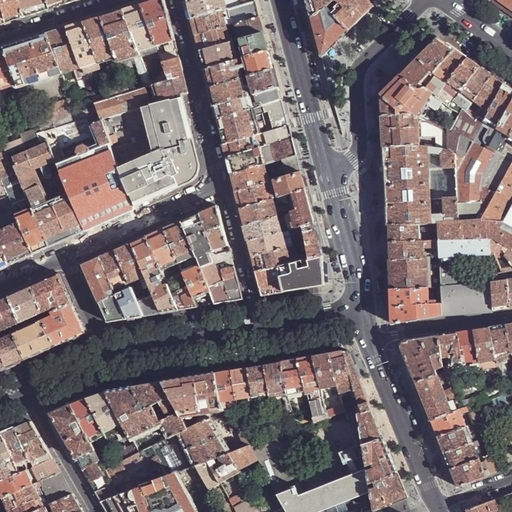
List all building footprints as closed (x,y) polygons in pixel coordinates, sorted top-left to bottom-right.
[(0,0),(0,10),(4,23),(15,20),(22,18),(16,0),(0,0)] [(45,0),(16,0),(22,18),(37,13),(48,9),(45,0)] [(63,0),(45,0),(48,9),(58,6),(65,4),(63,0)] [(157,0),(152,2),(143,5),(158,46),(176,41),(177,40),(173,27),(168,6),(166,0),(157,0)] [(202,0),(189,4),(191,13),(193,20),(229,10),(226,0),(202,0)] [(231,0),(234,8),(239,7),(256,2),(257,1),(256,0),(231,0)] [(307,0),(309,6),(312,17),(327,5),(333,0),(307,0)] [(339,0),(333,0),(327,5),(333,11),(343,4),(339,0)] [(362,17),(374,5),(369,0),(339,0),(343,4),(333,11),(349,30),(362,17)] [(511,0),(496,0),(511,11),(511,0)] [(136,7),(125,10),(140,52),(145,50),(153,48),(158,46),(143,5),(139,6),(136,7)] [(346,33),(349,30),(333,11),(327,5),(312,17),(318,38),(323,56),(346,33)] [(234,8),(229,9),(232,19),(241,16),(239,7),(234,8)] [(229,10),(193,20),(195,29),(197,36),(228,27),(232,26),(233,26),(232,19),(229,9),(229,10)] [(112,14),(103,17),(118,57),(120,63),(136,58),(141,55),(140,52),(125,10),(112,14)] [(241,16),(232,19),(233,26),(237,24),(250,21),(248,16),(246,15),(241,16)] [(93,20),(86,23),(101,62),(107,60),(118,57),(103,17),(93,20)] [(250,21),(237,24),(239,29),(241,40),(242,40),(265,33),(263,24),(261,18),(250,21)] [(75,26),(68,28),(83,68),(101,62),(86,23),(75,26)] [(228,27),(197,36),(199,45),(201,52),(232,43),(231,40),(228,27)] [(56,32),(49,34),(63,74),(83,68),(68,28),(56,32)] [(265,33),(242,40),(247,58),(270,51),(267,41),(265,33)] [(17,44),(6,48),(19,84),(20,87),(23,93),(36,89),(31,84),(63,74),(49,34),(37,38),(17,44)] [(412,64),(401,75),(416,88),(418,86),(422,82),(432,72),(434,73),(455,50),(438,37),(428,46),(412,64)] [(237,41),(235,42),(240,60),(245,59),(247,58),(242,40),(241,40),(237,41)] [(232,43),(201,52),(204,63),(205,70),(240,60),(235,42),(232,43)] [(0,49),(0,78),(4,89),(13,86),(19,84),(6,48),(0,49)] [(179,50),(162,55),(165,63),(181,58),(179,50)] [(467,59),(455,50),(434,73),(437,75),(448,82),(467,59)] [(247,58),(245,59),(250,77),(275,70),(272,59),(270,51),(247,58)] [(141,55),(136,58),(147,88),(153,86),(141,55)] [(118,57),(107,60),(110,69),(121,65),(120,63),(118,57)] [(181,58),(165,63),(171,81),(186,76),(183,65),(181,58)] [(245,59),(240,60),(245,78),(250,77),(245,59)] [(467,59),(448,82),(454,87),(457,89),(460,91),(479,67),(467,59)] [(240,60),(205,70),(208,81),(210,88),(245,78),(240,60)] [(101,62),(83,68),(86,75),(103,69),(101,62)] [(479,67),(460,91),(474,101),(491,76),(479,67)] [(275,70),(250,77),(255,95),(279,88),(277,77),(275,70)] [(432,72),(422,82),(427,86),(437,75),(434,73),(432,72)] [(391,85),(382,96),(389,106),(397,111),(398,115),(415,114),(418,116),(426,104),(433,95),(425,88),(422,89),(418,90),(416,88),(401,75),(391,85)] [(433,95),(436,97),(448,82),(437,75),(427,86),(425,88),(433,95)] [(187,82),(186,76),(171,81),(153,86),(147,88),(131,93),(114,98),(96,104),(98,106),(100,114),(102,119),(154,104),(182,95),(190,92),(187,82)] [(504,85),(491,76),(474,101),(480,106),(489,112),(504,85)] [(250,77),(245,78),(250,96),(255,95),(250,77)] [(245,78),(210,88),(213,99),(214,107),(250,96),(245,78)] [(448,82),(436,97),(443,102),(454,87),(448,82)] [(19,84),(13,86),(19,100),(24,98),(23,93),(20,87),(19,84)] [(511,90),(506,86),(504,85),(489,112),(485,120),(484,120),(483,121),(484,121),(486,123),(489,125),(497,129),(511,101),(511,90)] [(128,86),(111,92),(112,93),(114,98),(131,93),(128,86)] [(279,88),(255,95),(258,108),(266,105),(275,102),(282,100),(280,92),(279,88)] [(23,93),(24,98),(32,118),(53,111),(54,110),(58,108),(57,106),(63,104),(62,101),(49,105),(36,89),(23,93)] [(457,89),(446,105),(449,107),(453,100),(457,94),(460,91),(457,89)] [(460,91),(457,94),(471,105),(474,101),(460,91)] [(112,93),(95,98),(96,104),(114,98),(112,93)] [(457,94),(453,100),(463,110),(465,112),(469,107),(471,105),(457,94)] [(182,95),(154,104),(158,117),(186,107),(182,95)] [(255,95),(250,96),(253,109),(258,108),(255,95)] [(433,95),(426,104),(437,112),(443,103),(443,102),(436,97),(433,95)] [(250,96),(214,107),(216,115),(218,119),(253,109),(250,96)] [(382,114),(383,117),(398,115),(397,111),(389,106),(382,96),(382,114)] [(32,118),(36,129),(38,134),(74,122),(81,120),(78,113),(74,103),(72,98),(62,101),(63,104),(57,106),(58,108),(54,110),(53,111),(32,118)] [(282,100),(275,102),(282,128),(289,126),(287,118),(286,113),(284,105),(282,100)] [(449,107),(449,108),(460,114),(463,110),(453,100),(449,107)] [(511,134),(511,101),(497,129),(511,137),(511,134)] [(161,195),(183,185),(175,163),(174,163),(170,152),(158,117),(154,104),(102,119),(111,143),(134,207),(161,195)] [(258,108),(253,109),(255,116),(268,112),(266,105),(258,108)] [(98,106),(78,113),(81,120),(91,117),(100,114),(98,106)] [(489,112),(480,106),(475,113),(472,118),(476,121),(478,116),(484,120),(485,120),(489,112)] [(186,107),(158,117),(170,152),(174,163),(175,163),(198,155),(196,148),(195,143),(193,135),(186,107)] [(475,113),(469,107),(465,112),(472,118),(475,113)] [(253,109),(218,119),(221,134),(224,145),(254,136),(258,135),(260,134),(255,116),(253,109)] [(473,144),(484,121),(483,121),(484,120),(478,116),(476,121),(472,118),(465,112),(463,110),(460,114),(451,130),(460,135),(473,143),(472,144),(473,144)] [(100,114),(91,117),(94,122),(104,146),(111,143),(102,119),(100,114)] [(383,121),(384,148),(416,145),(420,146),(419,117),(418,116),(415,114),(398,115),(383,117),(383,121)] [(81,120),(74,122),(81,140),(93,135),(89,126),(94,122),(91,117),(81,120)] [(419,117),(420,146),(436,147),(435,123),(419,117)] [(74,122),(38,134),(41,141),(47,138),(49,143),(55,157),(74,149),(75,147),(74,143),(81,140),(74,122)] [(435,123),(436,147),(450,151),(455,154),(457,155),(460,136),(460,135),(451,130),(435,123)] [(497,129),(489,125),(483,137),(482,139),(483,142),(485,145),(488,146),(497,129)] [(260,134),(258,135),(261,148),(293,139),(291,131),(289,126),(282,128),(260,134)] [(36,129),(22,134),(24,138),(27,146),(41,141),(38,134),(36,129)] [(511,137),(497,129),(488,146),(501,153),(506,144),(511,137)] [(460,136),(457,155),(464,159),(472,144),(473,143),(460,135),(460,136)] [(254,136),(224,145),(226,153),(227,158),(257,149),(257,146),(254,136)] [(506,144),(511,147),(507,158),(501,154),(487,179),(500,186),(511,164),(511,137),(506,144)] [(24,138),(4,145),(7,152),(27,146),(24,138)] [(293,139),(261,148),(266,165),(283,160),(289,157),(297,155),(294,145),(293,139)] [(43,145),(34,149),(41,166),(47,164),(56,160),(55,157),(49,143),(43,145)] [(134,207),(111,143),(104,146),(92,151),(91,148),(86,145),(80,147),(79,153),(80,156),(59,165),(68,186),(70,192),(87,230),(112,219),(135,209),(134,207)] [(488,146),(486,149),(475,145),(473,144),(472,144),(464,159),(457,155),(455,154),(456,168),(458,198),(460,222),(439,223),(439,239),(439,241),(489,239),(494,239),(503,245),(510,249),(511,250),(511,249),(511,207),(506,219),(504,222),(499,222),(482,220),(496,193),(483,186),(487,179),(501,154),(501,153),(488,146)] [(511,147),(506,144),(501,153),(501,154),(507,158),(511,147)] [(384,148),(384,152),(384,166),(385,166),(386,186),(387,207),(386,207),(387,220),(387,226),(388,226),(419,224),(434,223),(439,223),(460,222),(458,198),(431,200),(429,170),(456,168),(455,154),(450,151),(436,147),(420,146),(416,145),(384,148)] [(257,149),(227,158),(230,168),(231,175),(266,165),(261,148),(260,149),(257,149)] [(34,149),(28,152),(36,169),(41,166),(34,149)] [(7,152),(0,154),(0,175),(8,195),(16,191),(19,199),(28,195),(15,166),(18,165),(16,160),(10,163),(9,160),(8,156),(7,152)] [(28,152),(15,157),(16,160),(18,165),(15,166),(28,195),(28,194),(29,194),(28,191),(43,185),(36,169),(28,152)] [(200,169),(200,163),(198,155),(175,163),(183,185),(190,182),(194,179),(198,174),(200,169)] [(289,157),(283,160),(287,177),(294,175),(301,172),(297,155),(289,157)] [(56,160),(47,164),(61,196),(66,194),(70,192),(68,186),(59,165),(56,160)] [(511,197),(511,164),(500,186),(496,193),(482,220),(499,222),(502,217),(511,197)] [(266,165),(231,175),(236,192),(270,182),(266,165)] [(429,170),(431,200),(458,198),(456,168),(429,170)] [(287,177),(275,181),(279,198),(290,194),(294,193),(306,189),(303,178),(301,172),(294,175),(287,177)] [(0,175),(0,198),(2,198),(8,195),(0,175)] [(500,186),(487,179),(483,186),(496,193),(500,186)] [(270,182),(236,192),(240,209),(274,199),(270,182)] [(29,194),(28,194),(31,201),(34,208),(50,246),(56,244),(35,195),(45,191),(43,185),(28,191),(29,194)] [(306,189),(294,193),(298,210),(295,211),(293,212),(297,228),(303,226),(314,223),(309,204),(306,189)] [(72,237),(87,230),(70,192),(66,194),(61,196),(54,199),(49,201),(45,191),(35,195),(56,244),(72,237)] [(8,195),(2,198),(5,206),(8,213),(12,221),(19,218),(18,215),(15,209),(8,195)] [(274,199),(240,209),(244,226),(278,216),(274,199)] [(207,210),(200,213),(214,249),(229,245),(219,206),(218,205),(207,210)] [(34,208),(18,215),(19,218),(21,222),(35,253),(43,249),(50,246),(34,208)] [(293,212),(283,215),(287,231),(297,228),(293,212)] [(8,213),(0,216),(0,226),(12,221),(8,213)] [(189,218),(182,221),(196,256),(199,263),(200,265),(201,268),(212,264),(209,257),(212,256),(210,253),(214,251),(214,249),(200,213),(189,218)] [(278,216),(244,226),(248,241),(282,232),(278,216)] [(172,226),(164,229),(179,263),(196,256),(182,221),(172,226)] [(21,222),(0,231),(0,241),(0,242),(2,247),(9,264),(23,258),(35,253),(21,222)] [(314,223),(303,226),(306,243),(309,255),(309,259),(322,256),(322,253),(318,236),(314,223)] [(419,224),(420,241),(424,240),(431,240),(434,240),(434,223),(419,224)] [(388,226),(389,242),(420,241),(419,224),(388,226)] [(287,231),(282,232),(283,237),(298,233),(297,228),(287,231)] [(154,233),(147,236),(162,270),(179,263),(164,229),(154,233)] [(282,232),(248,241),(252,256),(286,248),(283,237),(282,232)] [(138,241),(132,243),(146,275),(148,280),(154,278),(163,274),(162,270),(147,236),(138,241)] [(431,240),(432,257),(440,256),(439,241),(439,239),(434,240),(431,240)] [(489,239),(439,241),(440,256),(440,257),(491,255),(490,250),(489,239)] [(489,239),(490,250),(495,249),(497,254),(502,252),(503,245),(494,239),(489,239)] [(390,256),(390,259),(424,257),(424,240),(420,241),(389,242),(390,256)] [(122,247),(116,250),(129,283),(141,278),(146,275),(132,243),(122,247)] [(503,245),(502,252),(505,256),(510,249),(503,245)] [(0,248),(0,268),(4,267),(9,264),(2,247),(0,248)] [(286,248),(252,256),(255,271),(278,266),(290,263),(289,260),(286,248)] [(491,255),(492,275),(496,275),(504,273),(502,270),(497,254),(495,249),(490,250),(491,255)] [(108,254),(101,257),(114,288),(114,289),(129,283),(116,250),(108,254)] [(497,254),(502,270),(511,268),(511,265),(507,259),(507,260),(505,256),(502,252),(497,254)] [(289,260),(290,263),(309,259),(309,255),(303,257),(303,255),(298,256),(298,258),(289,260)] [(306,288),(324,285),(323,269),(322,256),(309,259),(290,263),(278,266),(284,292),(306,288)] [(127,318),(117,295),(111,298),(108,291),(114,288),(101,257),(91,261),(83,265),(108,322),(118,320),(127,318)] [(391,285),(391,289),(429,287),(427,257),(424,257),(390,259),(391,285)] [(224,281),(222,272),(221,270),(218,271),(214,263),(212,264),(201,268),(208,286),(214,285),(216,286),(217,285),(218,283),(224,281)] [(200,265),(183,272),(188,285),(194,297),(210,291),(208,286),(201,268),(200,265)] [(443,302),(443,316),(463,313),(474,311),(493,308),(494,308),(492,283),(492,281),(475,277),(476,285),(457,286),(457,283),(459,283),(464,272),(440,265),(441,286),(442,286),(442,292),(443,302)] [(234,266),(221,270),(222,272),(224,281),(237,277),(234,266)] [(255,271),(261,295),(274,293),(284,292),(278,266),(255,271)] [(60,275),(33,287),(44,312),(54,307),(55,311),(73,303),(60,275)] [(146,275),(141,278),(145,288),(151,286),(148,280),(146,275)] [(237,277),(224,281),(230,300),(237,299),(241,299),(242,298),(242,297),(237,277)] [(172,310),(178,309),(171,293),(167,284),(160,287),(157,280),(155,281),(154,278),(148,280),(151,286),(153,291),(162,312),(172,310)] [(511,307),(506,280),(497,282),(492,283),(494,308),(493,308),(493,310),(502,309),(511,307)] [(224,281),(218,283),(217,285),(216,286),(214,285),(208,286),(210,291),(215,303),(224,301),(230,300),(224,281)] [(188,285),(171,293),(178,309),(189,307),(197,306),(194,297),(188,285)] [(21,292),(10,297),(21,322),(44,312),(33,287),(21,292)] [(131,287),(116,294),(117,295),(127,318),(137,317),(143,316),(139,306),(138,302),(137,300),(135,297),(131,287)] [(392,294),(393,324),(443,316),(443,302),(438,302),(437,302),(437,299),(429,300),(429,287),(391,289),(392,294)] [(153,291),(146,294),(148,298),(143,300),(145,304),(139,306),(143,316),(154,314),(162,312),(153,291)] [(0,301),(0,331),(21,322),(10,297),(0,301)] [(76,310),(73,303),(55,311),(52,312),(54,316),(52,317),(49,318),(45,320),(55,345),(71,338),(85,331),(76,310)] [(44,312),(21,322),(23,325),(43,316),(45,315),(44,312)] [(13,330),(15,333),(45,320),(43,316),(23,325),(13,330)] [(45,320),(15,333),(26,358),(42,351),(55,345),(45,320)] [(21,322),(0,331),(0,335),(13,330),(23,325),(21,322)] [(497,327),(490,328),(497,359),(510,353),(507,325),(497,327)] [(481,329),(474,330),(481,362),(497,359),(490,328),(481,329)] [(0,335),(0,339),(15,333),(13,330),(0,335)] [(458,333),(464,364),(481,362),(474,330),(465,332),(458,333)] [(15,333),(0,339),(0,369),(12,364),(26,358),(15,333)] [(440,336),(446,366),(453,364),(453,365),(457,365),(464,364),(458,333),(448,334),(440,336)] [(410,366),(417,383),(439,375),(447,372),(446,366),(440,336),(423,339),(407,341),(405,342),(402,346),(403,349),(410,366)] [(337,353),(332,354),(340,386),(342,393),(356,389),(346,351),(337,353)] [(351,351),(346,351),(356,389),(362,405),(371,402),(364,384),(363,382),(362,380),(354,358),(351,351)] [(511,357),(510,353),(497,359),(498,366),(511,360),(511,357)] [(322,355),(316,356),(324,388),(340,386),(332,354),(322,355)] [(308,358),(300,359),(308,391),(324,388),(316,356),(308,358)] [(354,358),(362,380),(365,378),(359,361),(354,358)] [(291,361),(284,362),(289,394),(308,391),(300,359),(291,361)] [(498,366),(497,359),(481,362),(482,369),(498,367),(498,366)] [(274,363),(267,365),(271,394),(272,397),(273,397),(283,395),(289,394),(284,362),(274,363)] [(458,373),(459,375),(483,371),(482,369),(481,362),(464,364),(457,365),(458,373)] [(439,375),(441,380),(458,373),(457,365),(453,365),(453,364),(446,366),(447,372),(439,375)] [(257,366),(251,367),(256,397),(271,394),(267,365),(257,366)] [(241,369),(235,370),(239,399),(250,398),(256,397),(251,367),(241,369)] [(225,372),(218,373),(223,402),(239,399),(235,370),(225,372)] [(166,381),(165,382),(177,404),(182,413),(184,417),(190,416),(226,410),(226,408),(223,402),(218,373),(192,377),(171,380),(166,381)] [(425,404),(431,420),(454,412),(448,398),(445,391),(441,380),(439,375),(417,383),(425,404)] [(148,384),(134,387),(148,410),(156,407),(155,405),(163,402),(170,417),(171,418),(177,415),(172,406),(177,404),(165,382),(148,384)] [(119,389),(108,391),(128,428),(134,440),(165,426),(171,438),(182,433),(188,430),(190,429),(184,417),(182,413),(177,415),(171,418),(170,417),(163,421),(156,407),(148,410),(134,387),(119,389)] [(324,388),(308,391),(311,400),(326,397),(324,388)] [(452,388),(445,391),(448,398),(455,395),(452,388)] [(504,388),(487,393),(487,395),(488,399),(506,392),(504,388)] [(97,395),(89,397),(108,434),(109,437),(128,428),(108,391),(97,395)] [(289,394),(283,395),(284,400),(285,400),(291,420),(294,419),(296,427),(292,428),(292,429),(290,432),(288,432),(285,431),(284,430),(278,431),(278,436),(300,429),(305,428),(302,422),(298,413),(297,413),(293,408),(289,394)] [(465,400),(466,407),(474,404),(488,399),(487,395),(465,400)] [(79,401),(73,404),(92,442),(108,434),(89,397),(79,401)] [(256,397),(250,398),(251,402),(240,404),(240,406),(243,414),(243,418),(244,423),(246,428),(246,429),(254,426),(260,424),(256,397)] [(326,397),(311,400),(315,418),(315,419),(317,423),(332,418),(330,411),(326,397)] [(239,399),(223,402),(226,408),(240,406),(240,404),(239,399)] [(371,402),(362,405),(364,412),(361,414),(361,416),(365,445),(385,438),(377,417),(371,402)] [(61,409),(51,413),(67,441),(78,459),(96,449),(92,442),(73,404),(61,409)] [(481,420),(474,404),(466,407),(473,424),(481,421),(481,420)] [(346,405),(330,411),(332,418),(348,411),(346,405)] [(360,410),(349,414),(351,419),(361,416),(361,414),(360,410)] [(435,430),(438,436),(467,426),(462,414),(461,410),(454,412),(431,420),(435,430)] [(361,416),(351,419),(369,469),(369,466),(365,445),(361,416)] [(481,420),(481,421),(488,437),(487,437),(487,438),(496,434),(488,418),(483,420),(481,420)] [(163,466),(163,467),(167,477),(179,473),(198,466),(210,461),(216,459),(221,457),(231,453),(213,419),(190,429),(188,430),(182,433),(171,438),(153,446),(163,466)] [(315,419),(302,422),(305,428),(317,423),(315,419)] [(24,425),(17,428),(36,467),(55,459),(33,421),(24,425)] [(260,424),(254,426),(259,443),(278,436),(278,431),(273,432),(271,434),(268,434),(266,433),(262,433),(260,424)] [(246,428),(240,430),(246,448),(251,446),(259,443),(254,426),(246,429),(246,428)] [(442,446),(445,453),(474,442),(467,426),(438,436),(442,446)] [(487,438),(494,453),(495,452),(497,452),(506,448),(511,445),(511,427),(496,434),(487,438)] [(10,432),(5,434),(15,457),(22,473),(29,470),(34,467),(36,467),(17,428),(10,432)] [(259,443),(251,446),(255,452),(259,460),(274,486),(283,502),(285,507),(288,511),(373,511),(376,511),(373,492),(372,491),(372,485),(369,471),(369,469),(301,495),(292,473),(281,477),(280,475),(291,470),(283,449),(289,447),(291,450),(306,445),(300,429),(278,436),(259,443)] [(0,435),(0,463),(15,457),(5,434),(0,435)] [(385,438),(365,445),(369,466),(369,469),(369,471),(372,485),(377,484),(399,474),(391,454),(385,438)] [(449,462),(451,469),(480,458),(474,442),(445,453),(449,462)] [(124,449),(118,452),(123,462),(141,451),(136,443),(129,446),(124,449)] [(153,446),(141,451),(150,472),(163,467),(163,466),(153,446)] [(246,448),(231,453),(240,470),(259,460),(255,452),(251,446),(246,448)] [(96,449),(78,459),(88,476),(97,492),(115,485),(107,470),(96,449)] [(141,451),(123,462),(132,479),(140,476),(150,472),(141,451)] [(495,452),(494,453),(490,454),(497,472),(503,471),(495,452)] [(216,459),(210,461),(222,482),(241,472),(240,470),(231,453),(221,457),(222,462),(219,464),(216,459)] [(485,456),(492,474),(497,472),(490,454),(485,456)] [(15,457),(0,463),(0,482),(22,473),(15,457)] [(456,480),(459,487),(487,476),(480,458),(451,469),(456,480)] [(36,467),(34,467),(41,481),(62,472),(58,465),(55,459),(36,467)] [(210,461),(198,466),(201,472),(210,489),(222,482),(210,461)] [(107,470),(115,485),(124,482),(132,479),(123,462),(107,470)] [(198,466),(179,473),(183,480),(201,472),(198,466)] [(34,467),(29,470),(35,484),(41,481),(34,467)] [(163,467),(150,472),(155,481),(167,477),(163,467)] [(22,473),(0,482),(0,485),(3,493),(5,497),(35,484),(29,470),(22,473)] [(35,484),(5,497),(11,511),(34,511),(45,507),(52,504),(75,494),(62,472),(41,481),(35,484)] [(150,472),(140,476),(144,486),(155,481),(150,472)] [(108,511),(158,511),(165,510),(166,511),(200,511),(183,480),(179,473),(167,477),(155,481),(144,486),(136,488),(129,491),(120,494),(102,501),(108,511)] [(399,474),(377,484),(378,489),(372,491),(373,492),(376,511),(409,498),(403,483),(399,474)] [(140,476),(132,479),(136,488),(144,486),(140,476)] [(132,479),(124,482),(129,491),(136,488),(132,479)] [(124,482),(115,485),(120,494),(129,491),(124,482)] [(115,485),(97,492),(100,497),(102,501),(120,494),(115,485)] [(251,489),(245,492),(248,498),(248,497),(254,495),(251,489)] [(245,492),(231,499),(234,505),(248,498),(245,492)] [(75,494),(52,504),(55,511),(80,511),(84,510),(79,501),(75,494)] [(248,498),(234,505),(236,508),(253,500),(248,497),(248,498)] [(259,511),(253,500),(236,508),(238,511),(259,511)] [(468,511),(500,511),(495,500),(468,510),(468,511)]
